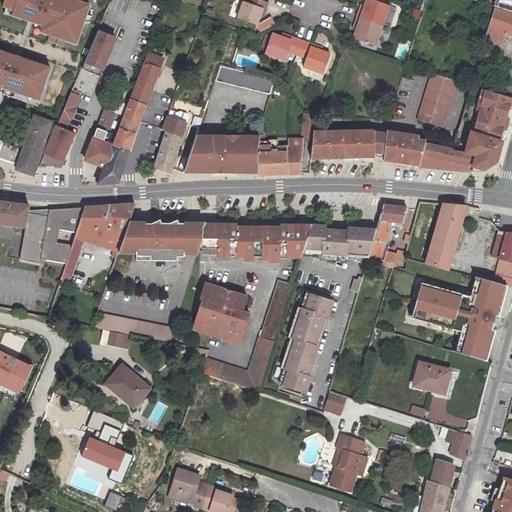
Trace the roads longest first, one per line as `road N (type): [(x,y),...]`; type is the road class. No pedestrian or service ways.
road 1 (secondary): [(130,193),(332,184),(499,200)]
road 2 (unknown): [(0,316),(52,340),(20,459)]
road 3 (tertiary): [(459,511),(499,374)]
road 4 (secondary): [(130,193),(0,189)]
